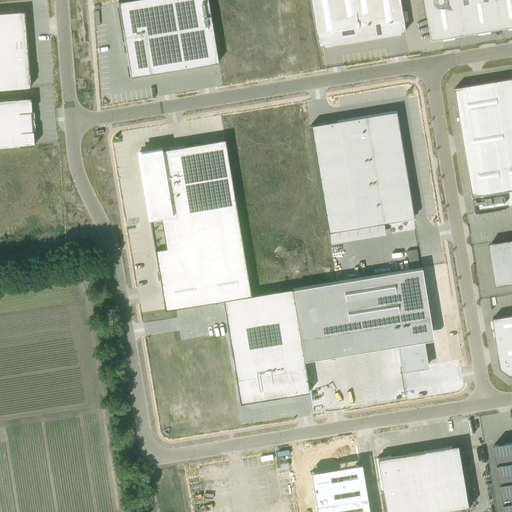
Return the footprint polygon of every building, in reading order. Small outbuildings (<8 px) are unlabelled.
[(127,0),(117,2),(126,54),(129,74),(130,77),(218,62),(207,0),(127,0)] [(399,0),(309,0),(317,46),(404,31),(399,0)] [(511,0),(424,0),(432,40),(511,26),(511,0)] [(20,11),(0,12),(0,89),(29,88),(29,84),(30,84),(30,83),(29,83),(27,58),(26,47),(22,47),(20,11)] [(511,189),(511,78),(455,88),(473,198),(474,198),(473,196),(511,189)] [(17,98),(0,99),(0,147),(32,145),(34,145),(34,144),(32,144),(31,132),(33,132),(33,131),(30,131),(30,122),(30,121),(29,112),(30,112),(30,111),(29,98),(17,99),(17,98)] [(395,111),(310,125),(328,232),(413,218),(395,111)] [(224,139),(139,153),(165,310),(250,295),(224,139)] [(511,239),(490,243),(491,245),(503,243),(505,256),(495,257),(497,270),(495,270),(495,272),(498,272),(499,283),(497,283),(497,285),(511,282),(511,239)] [(422,268),(293,289),(305,361),(321,359),(317,337),(395,324),(403,373),(415,371),(414,368),(429,366),(421,320),(430,318),(422,268)] [(291,289),(222,300),(239,403),(285,396),(308,392),(305,369),(291,289)] [(511,314),(492,318),(501,368),(511,375),(511,314)] [(511,511),(511,441),(494,444),(504,511),(511,511)] [(390,457),(376,459),(380,480),(379,480),(379,481),(380,481),(381,487),(380,488),(381,488),(385,511),(438,511),(470,507),(460,445),(451,446),(451,445),(451,446),(390,456),(390,455),(389,456),(390,457)] [(369,511),(361,464),(309,472),(315,511),(369,511)]
